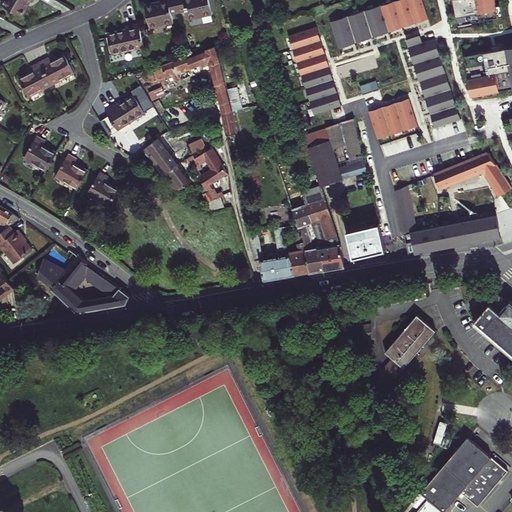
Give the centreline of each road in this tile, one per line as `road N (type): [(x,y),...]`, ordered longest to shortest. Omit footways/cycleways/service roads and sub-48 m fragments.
road 1 (tertiary): [(501,253),(150,310)]
road 2 (residential): [(150,310),(125,277),(0,192)]
road 3 (tertiary): [(150,310),(0,336)]
road 4 (unclassified): [(0,474),(51,448),(83,511)]
